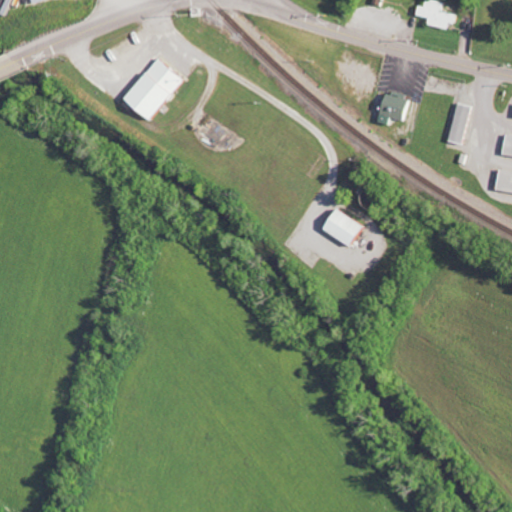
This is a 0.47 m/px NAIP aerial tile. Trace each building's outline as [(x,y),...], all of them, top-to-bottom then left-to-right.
[(456,31),(460,15),(446,11),(448,3),(436,0),(430,0),(429,7),(424,6),(421,16),(434,19),(432,25),(456,31)] [(190,80),(164,58),(130,99),(156,120),(190,80)] [(391,92),(382,122),(393,125),(396,117),(409,121),(415,99),(391,92)] [(467,145),(475,106),(462,103),(453,142),(467,145)] [(359,189),(370,174),(360,167),(350,181),(359,189)] [(511,192),(511,171),(504,170),(500,191),(511,192)] [(331,230),(358,247),(371,227),(344,209),(331,230)]
